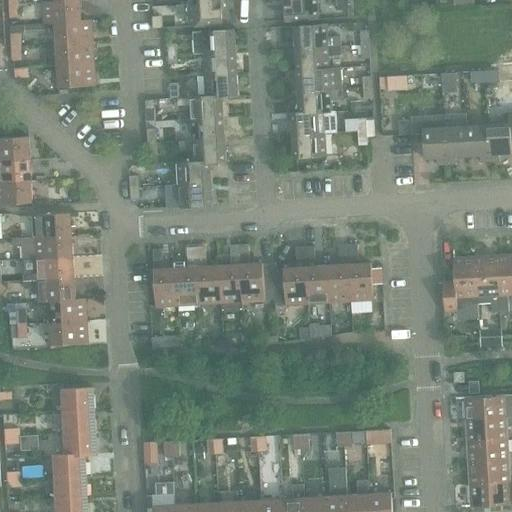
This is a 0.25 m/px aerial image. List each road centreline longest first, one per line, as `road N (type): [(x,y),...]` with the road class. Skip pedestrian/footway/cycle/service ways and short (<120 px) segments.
road 1 (residential): [(436,511),(419,204)]
road 2 (residential): [(136,511),(114,230)]
road 3 (residential): [(268,217),(254,0)]
road 4 (residential): [(120,0),(135,92),(129,145),(106,173)]
road 5 (residential): [(114,230),(268,217)]
road 6 (residential): [(268,217),(419,204)]
road 7 (residential): [(106,173),(0,89)]
